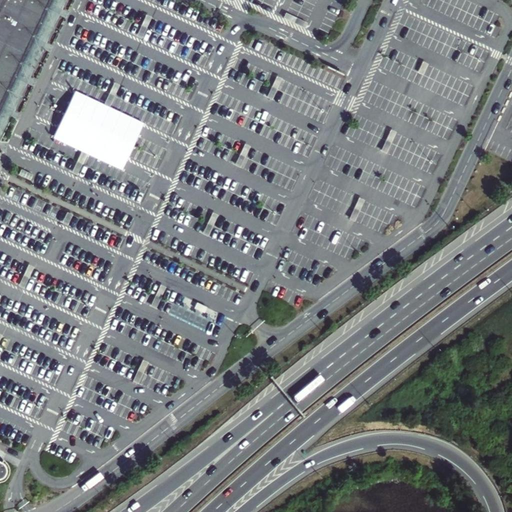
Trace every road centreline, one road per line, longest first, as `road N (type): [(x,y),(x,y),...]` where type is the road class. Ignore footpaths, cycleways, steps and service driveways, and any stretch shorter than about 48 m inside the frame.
road 1 (tertiary): [(511,68),(437,222),(52,511)]
road 2 (trunk): [(212,511),(385,364),(511,269)]
road 3 (trunk): [(240,511),(320,455),(388,437),(455,454),(486,484),(497,511)]
road 4 (trunk): [(511,232),(301,393)]
road 5 (trunk): [(301,393),(137,511)]
road 6 (trunk): [(301,393),(174,511)]
road 7 (unknown): [(1,168),(132,241)]
